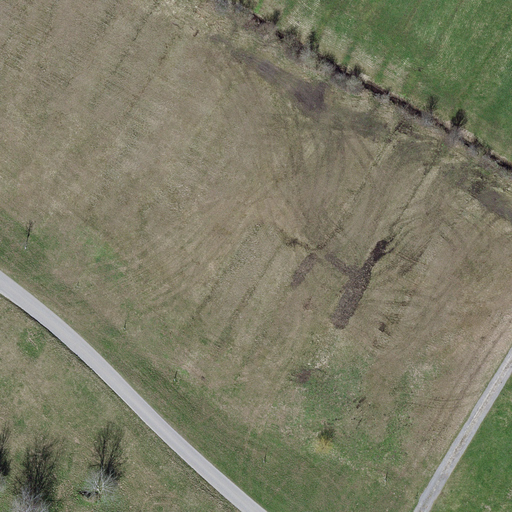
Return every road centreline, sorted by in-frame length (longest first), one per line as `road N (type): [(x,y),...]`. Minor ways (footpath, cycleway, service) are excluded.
road 1 (unclassified): [(0,282),(63,330),(258,511)]
road 2 (track): [(511,358),(421,511)]
